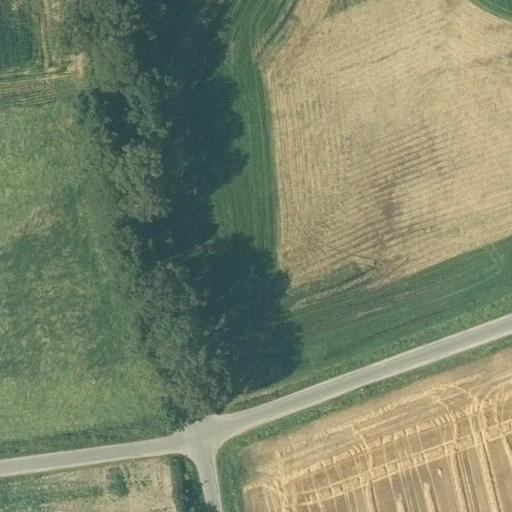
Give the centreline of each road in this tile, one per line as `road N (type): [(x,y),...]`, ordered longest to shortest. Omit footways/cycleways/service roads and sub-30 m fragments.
road 1 (unclassified): [(106,0),(199,437)]
road 2 (unclassified): [(511,325),(199,437)]
road 3 (unclassified): [(0,469),(199,437)]
